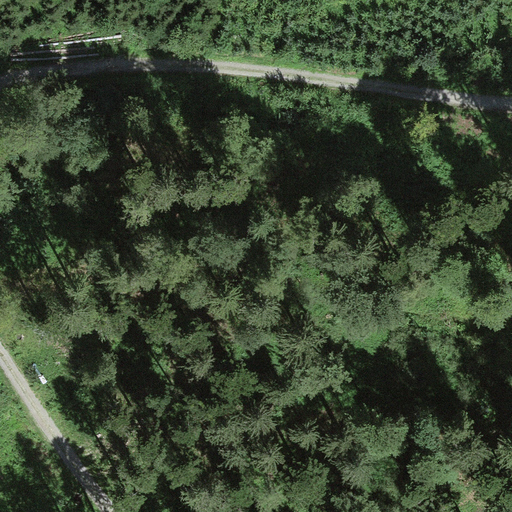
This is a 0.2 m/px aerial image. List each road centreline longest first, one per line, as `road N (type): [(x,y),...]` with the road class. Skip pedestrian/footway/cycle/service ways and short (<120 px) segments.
road 1 (track): [(511,92),(181,76),(43,81),(0,93)]
road 2 (track): [(0,334),(118,511)]
